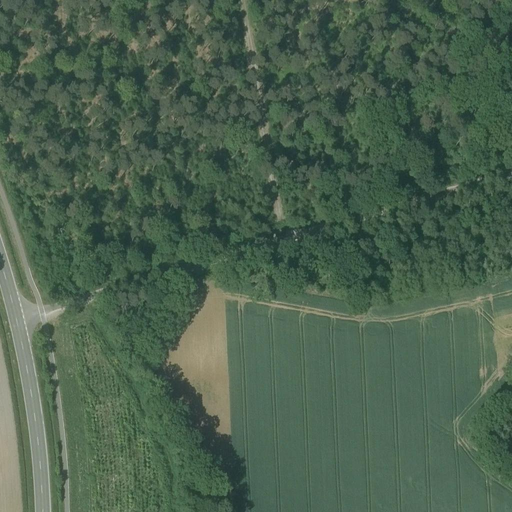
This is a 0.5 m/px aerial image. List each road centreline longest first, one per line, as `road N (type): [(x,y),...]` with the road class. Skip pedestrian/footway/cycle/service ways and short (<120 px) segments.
road 1 (unclassified): [(511,164),(16,315)]
road 2 (track): [(291,210),(245,0)]
road 3 (primary): [(44,511),(16,315)]
